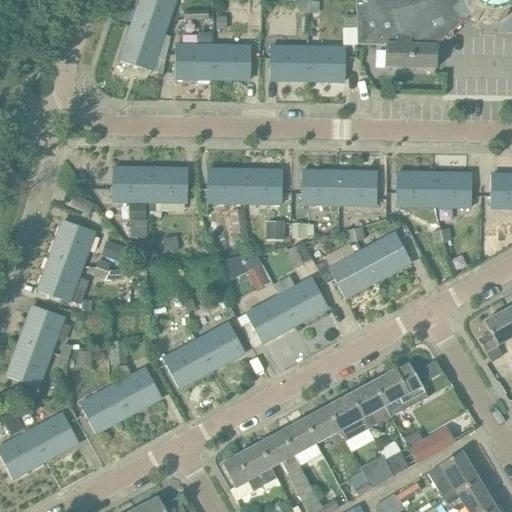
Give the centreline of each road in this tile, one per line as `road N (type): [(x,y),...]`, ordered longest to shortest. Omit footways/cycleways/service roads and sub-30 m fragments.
road 1 (residential): [(71,96),(102,125),(511,132)]
road 2 (unclassified): [(178,448),(424,312)]
road 3 (residential): [(0,316),(46,168),(39,121)]
road 4 (residential): [(511,455),(424,312)]
road 5 (unclassified): [(62,511),(178,448)]
